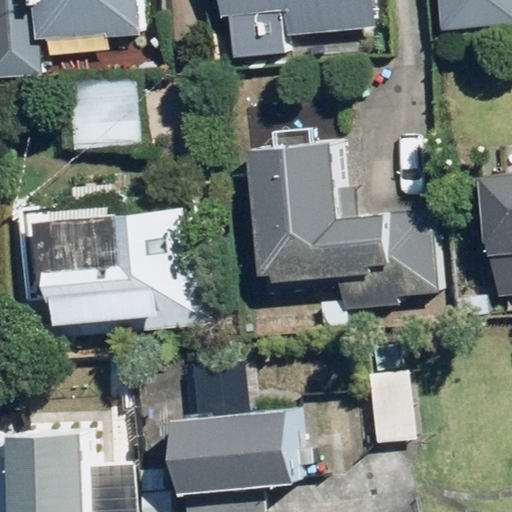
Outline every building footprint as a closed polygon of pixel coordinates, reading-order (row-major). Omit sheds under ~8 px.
[(43,0),(47,36),(151,28),(148,0),(43,0)] [(232,0),(233,12),(241,12),(245,54),(297,49),(296,32),(386,25),(383,0),(232,0)] [(511,0),(434,0),(438,30),(511,23),(511,0)] [(77,75),(81,145),(148,142),(145,72),(77,75)] [(262,145),(273,268),(288,267),(289,279),(348,273),(351,307),(452,298),(443,205),(354,213),(348,137),(262,145)] [(511,170),(496,172),(503,293),(511,292),(511,170)] [(34,202),(43,289),(70,287),(74,333),(209,321),(197,201),(144,206),(143,192),(34,202)] [(375,369),(382,441),(426,437),(419,364),(375,369)] [(190,413),(197,511),(272,511),(270,483),(315,479),(309,404),(190,413)] [(25,428),(28,511),(104,511),(101,425),(25,428)]
